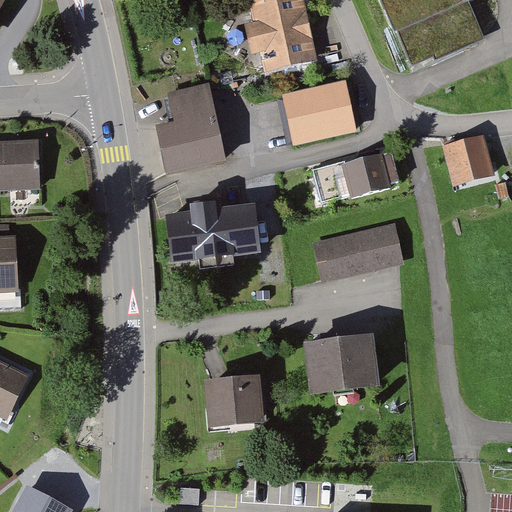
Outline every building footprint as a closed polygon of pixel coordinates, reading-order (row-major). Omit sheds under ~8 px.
[(318,63),(303,0),(259,0),(250,2),(266,74),(318,63)] [(380,0),(412,72),(485,41),(467,0),(380,0)] [(346,82),(282,96),(294,148),(357,135),(346,82)] [(225,164),(209,88),(172,95),(178,124),(160,128),(169,175),(225,164)] [(486,137),(442,148),(453,190),(496,179),(486,137)] [(39,141),(0,142),(0,190),(40,189),(39,141)] [(394,157),(344,167),(351,201),(393,192),(391,183),(399,181),(394,157)] [(189,216),(165,219),(172,267),(258,254),(251,207),(216,212),(214,203),(188,207),(189,216)] [(397,226),(315,245),(324,287),(406,267),(397,226)] [(15,241),(0,241),(0,294),(18,293),(15,241)] [(0,294),(0,314),(24,313),(23,293),(18,293),(0,294)] [(371,339),(305,348),(312,399),(378,390),(371,339)] [(29,379),(0,364),(0,420),(6,423),(29,379)] [(222,380),(204,382),(208,429),(263,424),(259,377),(222,380)] [(198,505),(199,490),(181,489),(180,504),(198,505)] [(57,511),(28,494),(17,511),(57,511)]
